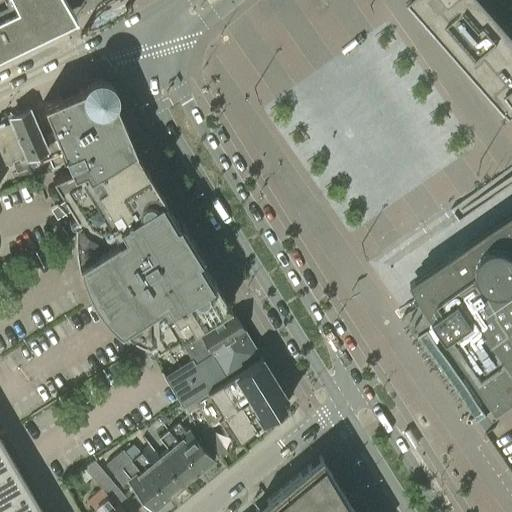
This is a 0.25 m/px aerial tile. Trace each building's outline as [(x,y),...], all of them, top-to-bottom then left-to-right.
[(0,0),(0,49),(65,18),(75,15),(67,2),(65,0),(0,0)] [(411,0),(410,2),(510,116),(511,114),(511,33),(482,0),(411,0)] [(84,82),(82,85),(42,102),(71,171),(52,179),(61,193),(57,196),(66,211),(70,209),(78,222),(74,225),(73,229),(73,233),(73,237),(73,241),(74,245),(74,249),(75,253),(75,256),(76,258),(77,262),(78,268),(79,272),(80,275),(83,281),(84,284),(88,291),(91,296),(94,301),(96,305),(99,309),(102,312),(106,317),(109,319),(113,324),(116,326),(121,330),(127,334),(134,338),(141,342),(148,345),(152,343),(156,350),(203,321),(229,304),(198,254),(202,253),(200,248),(199,243),(197,239),(194,235),(191,229),(188,225),(184,221),(180,217),(177,220),(133,148),(134,147),(113,98),(114,95),(114,92),(114,88),(113,85),(112,82),(109,80),(107,78),(104,76),(101,75),(98,75),(94,75),(91,76),(88,78),(86,80),(84,82)] [(25,168),(29,177),(65,162),(55,140),(44,144),(28,108),(0,120),(0,165),(0,166),(12,161),(17,172),(25,168)] [(412,281),(425,300),(402,316),(415,334),(438,318),(498,405),(511,395),(511,174),(493,188),(510,213),(412,281)] [(180,403),(182,405),(229,376),(224,368),(254,349),(243,331),(243,329),(233,314),(182,345),(190,358),(164,374),(161,370),(160,370),(180,403)] [(428,333),(418,339),(465,406),(478,424),(487,418),(428,333)] [(260,356),(229,376),(182,405),(187,414),(198,407),(207,422),(221,413),(238,442),(288,401),(261,358),(260,356)] [(184,429),(177,421),(168,429),(201,470),(215,459),(188,426),(184,429)] [(207,422),(200,426),(218,456),(226,451),(207,422)] [(197,472),(197,473),(201,470),(168,429),(158,437),(167,448),(158,455),(184,486),(194,478),(194,474),(197,472)] [(172,492),(175,493),(184,486),(158,455),(149,463),(147,460),(133,443),(124,450),(164,499),(172,492)] [(164,499),(124,450),(122,448),(105,463),(113,473),(112,473),(121,483),(127,478),(152,509),(155,506),(157,507),(164,501),(164,499)] [(0,511),(35,511),(0,451),(0,511)] [(94,461),(86,465),(87,467),(78,474),(84,482),(93,476),(102,488),(104,486),(106,489),(114,483),(94,461)] [(354,511),(342,490),(340,491),(338,487),(332,491),(310,464),(265,500),(269,505),(269,507),(262,511),(354,511)] [(93,506),(92,507),(95,511),(125,511),(117,502),(115,503),(101,487),(87,499),(93,506)]
